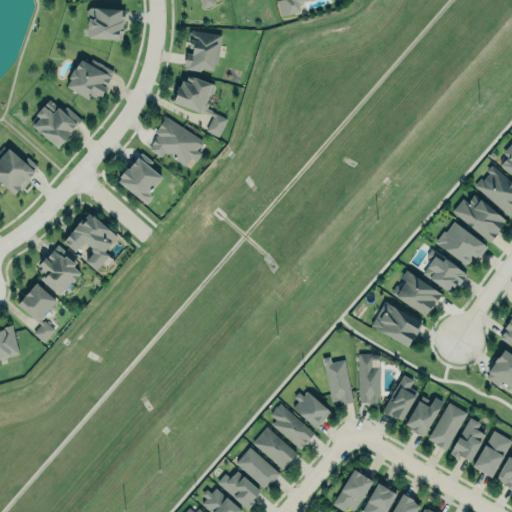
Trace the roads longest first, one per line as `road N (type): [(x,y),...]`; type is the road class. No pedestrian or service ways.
road 1 (residential): [(0,243),(75,178),(128,109),(153,43),(154,0)]
road 2 (residential): [(503,511),(353,425)]
